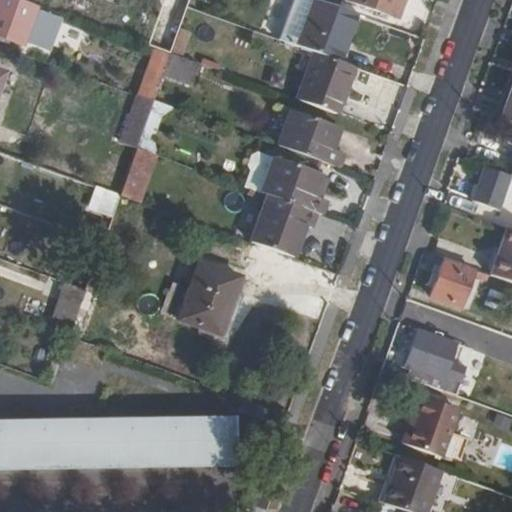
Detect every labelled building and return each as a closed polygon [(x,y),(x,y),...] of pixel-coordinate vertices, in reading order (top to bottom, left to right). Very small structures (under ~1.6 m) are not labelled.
[(35,7),(15,0),(0,0),(0,38),(20,46),(35,7)] [(311,0),(291,0),(277,41),(312,54),(352,69),(358,71),(376,24),(311,0)] [(395,20),(401,0),(342,0),(395,20)] [(170,52),(177,30),(162,24),(153,47),(170,52)] [(154,51),(137,98),(151,103),(168,56),(154,51)] [(312,54),(295,102),(334,115),(352,69),(312,54)] [(511,83),(499,119),(511,123),(511,83)] [(151,103),(137,98),(120,146),(133,151),(151,103)] [(288,114),(275,148),(337,171),(342,155),(328,151),(336,131),(288,114)] [(141,204),(158,156),(137,148),(119,196),(141,204)] [(247,174),(242,190),(257,196),(270,161),(254,156),(250,159),(245,168),(247,174)] [(270,161),(257,196),(263,199),(319,219),(324,204),(319,201),(312,199),(319,178),(270,161)] [(472,201),(498,210),(511,176),(485,166),(472,201)] [(312,199),(319,201),(326,181),(319,178),(312,199)] [(104,190),(97,212),(111,217),(118,195),(104,190)] [(263,199),(248,244),(290,260),(301,228),(314,234),(319,219),(263,199)] [(511,230),(506,229),(489,276),(511,283),(511,230)] [(473,270),(443,259),(430,297),(459,307),(473,270)] [(194,338),(221,346),(239,299),(230,296),(236,281),(196,266),(177,322),(198,329),(194,338)] [(66,338),(83,291),(62,283),(43,329),(66,338)] [(511,355),(511,336),(481,325),(475,342),(511,355)] [(430,376),(427,386),(452,396),(463,367),(448,361),(453,344),(417,332),(403,366),(430,376)] [(443,456),(460,409),(424,397),(414,422),(409,420),(402,441),(443,456)] [(285,418),(274,413),(264,439),(276,443),(285,418)] [(0,466),(231,466),(231,421),(0,421),(0,466)] [(413,511),(427,511),(442,470),(399,454),(383,501),(398,506),(413,511)] [(395,511),(398,506),(383,501),(379,511),(395,511)]
